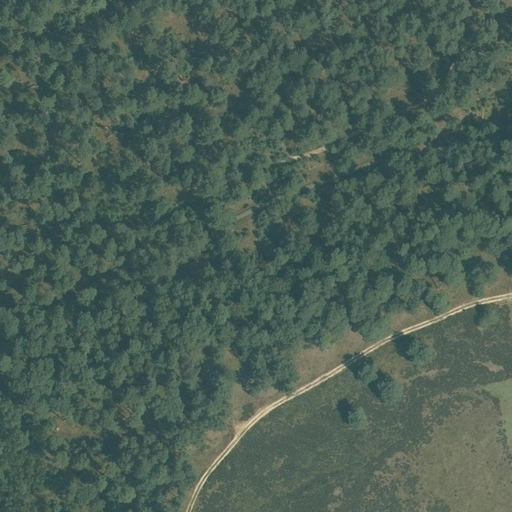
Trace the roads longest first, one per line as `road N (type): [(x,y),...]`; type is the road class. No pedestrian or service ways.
road 1 (track): [(511,19),(499,20),(459,53),(413,105),(189,199),(0,334)]
road 2 (track): [(183,511),(193,481),(274,401),(382,337),(467,301),(511,293)]
